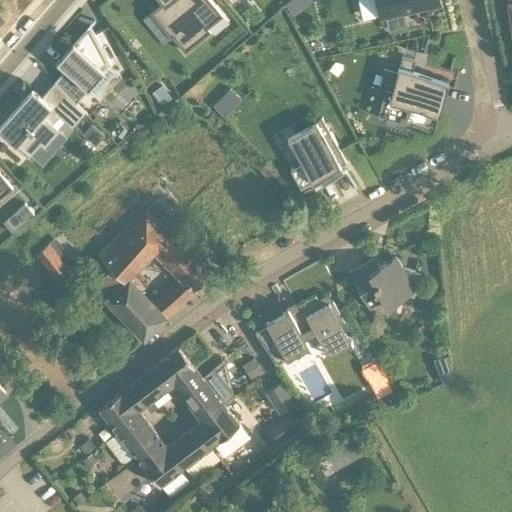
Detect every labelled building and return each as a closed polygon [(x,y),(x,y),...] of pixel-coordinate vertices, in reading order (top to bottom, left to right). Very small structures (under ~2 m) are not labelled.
[(185,52),(210,31),(207,27),(202,21),(217,8),(210,0),(160,0),(162,2),(163,4),(158,8),(176,30),(170,35),(172,37),(185,52)] [(294,17),(305,7),(299,0),(290,0),(284,5),(294,17)] [(380,17),(383,30),(401,26),(398,13),(435,5),(433,0),(371,0),(375,18),(380,17)] [(70,63),(54,82),(75,104),(111,64),(89,24),(62,56),(70,63)] [(394,123),(395,121),(404,124),(409,107),(439,115),(448,80),(412,70),(414,59),(402,56),(393,90),(385,88),(378,116),(385,118),(385,121),(394,123)] [(75,104),(54,82),(41,97),(35,93),(28,101),(25,97),(0,125),(0,130),(13,141),(11,143),(15,146),(17,144),(29,155),(39,143),(44,147),(59,130),(52,124),(59,116),(71,127),(84,113),(75,104)] [(152,94),(162,106),(172,98),(162,85),(152,94)] [(353,155),(329,112),(295,131),(309,157),(298,163),(307,181),(325,171),(329,177),(350,165),(347,159),(353,155)] [(120,137),(127,129),(120,123),(113,131),(120,137)] [(104,135),(92,124),(82,134),(95,145),(104,135)] [(0,198),(12,188),(0,173),(0,198)] [(162,289),(177,304),(210,273),(173,233),(147,206),(126,227),(106,247),(100,253),(113,266),(97,281),(111,296),(108,299),(144,336),(164,317),(167,314),(152,299),(130,276),(153,252),(176,276),(162,289)] [(57,280),(71,269),(50,242),(35,254),(57,280)] [(406,294),(413,296),(420,272),(401,267),(396,257),(382,264),(377,256),(370,261),(349,272),(369,308),(384,300),(387,305),(406,294)] [(344,321),(328,293),(317,299),(315,295),(296,306),(298,310),(291,314),(288,307),(286,312),(266,323),(286,360),(310,347),(305,338),(312,334),(314,338),(344,321)] [(179,346),(150,368),(166,388),(173,382),(202,419),(224,404),(179,346)] [(451,381),(448,355),(433,359),(442,385),(451,381)] [(262,372),(253,358),(241,365),(250,380),(262,372)] [(359,365),(377,396),(391,390),(373,358),(359,365)] [(150,368),(123,389),(138,409),(166,388),(150,368)] [(281,381),(267,390),(265,391),(280,413),(295,404),(281,381)] [(99,408),(118,432),(141,413),(138,409),(123,389),(99,408)] [(396,402),(391,390),(377,396),(366,402),(373,413),(396,402)] [(318,410),(323,418),(334,412),(328,403),(318,410)] [(210,446),(212,445),(224,460),(250,438),(239,424),(224,404),(202,419),(167,447),(182,468),(184,467),(193,479),(220,458),(210,446)] [(279,421),(290,434),(301,425),(291,414),(290,412),(279,421)] [(118,432),(136,456),(160,437),(141,413),(118,432)] [(96,447),(89,437),(78,445),(85,455),(96,447)] [(160,437),(136,456),(159,486),(182,468),(167,447),(160,437)] [(87,468),(98,460),(93,452),(81,460),(87,468)] [(207,496),(214,491),(205,479),(198,485),(207,496)] [(85,498),(80,491),(69,498),(75,506),(85,498)]
